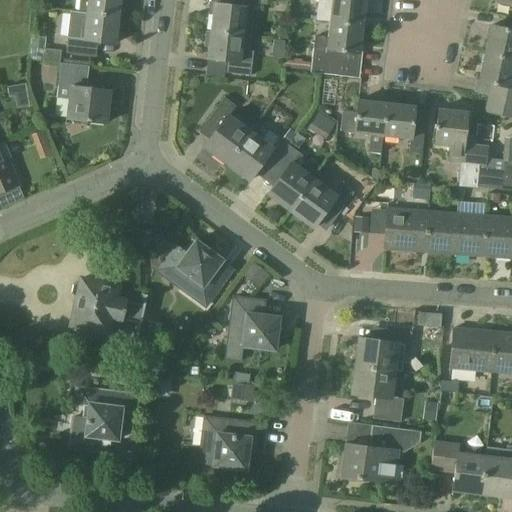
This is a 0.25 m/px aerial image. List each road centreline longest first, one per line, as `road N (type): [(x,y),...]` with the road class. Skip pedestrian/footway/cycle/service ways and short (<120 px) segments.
road 1 (residential): [(291,511),(316,288)]
road 2 (residential): [(316,288),(146,162)]
road 3 (residential): [(511,301),(316,288)]
road 4 (tertiary): [(192,511),(13,483)]
road 5 (residential): [(146,162),(165,0)]
road 6 (residential): [(0,229),(146,162)]
